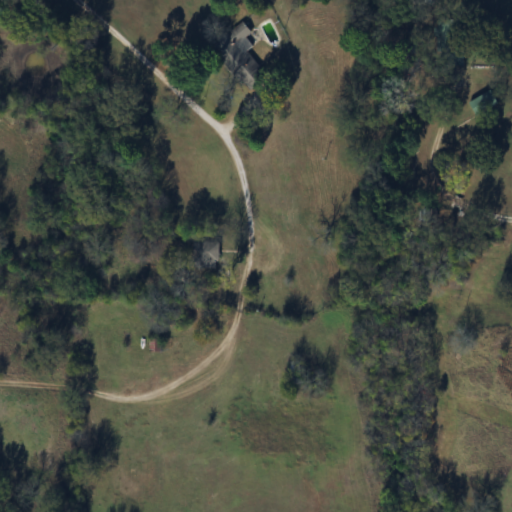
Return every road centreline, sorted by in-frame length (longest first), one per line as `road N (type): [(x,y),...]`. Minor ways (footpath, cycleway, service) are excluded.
road 1 (residential): [(0,377),(115,397),(162,392),(226,343),(253,257),(255,211),(228,129),(78,0)]
road 2 (residential): [(511,220),(475,217),(462,207),(437,158),(468,82)]
